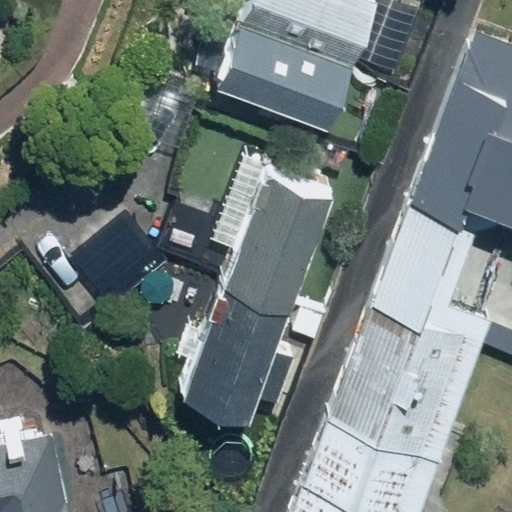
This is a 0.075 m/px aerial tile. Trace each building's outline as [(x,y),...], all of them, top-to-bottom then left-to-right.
[(236,0),(211,73),(326,114),(366,0),(236,0)] [(511,67),(414,31),(235,511),(354,511),(485,161),(511,170),(511,67)] [(325,175),(261,152),(177,389),(241,412),(325,175)] [(66,511),(46,416),(0,425),(0,511),(66,511)] [(511,511),(511,485),(492,471),(461,511),(511,511)]
